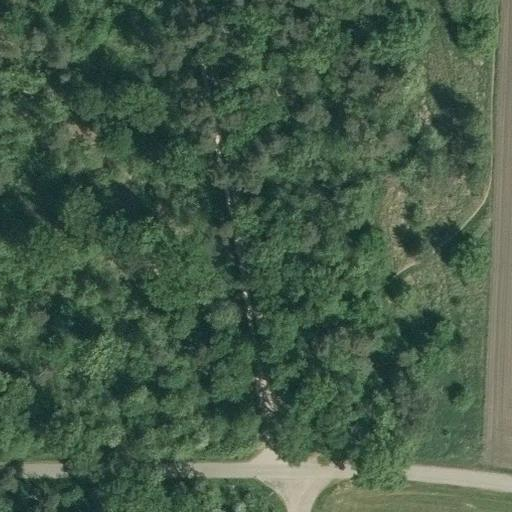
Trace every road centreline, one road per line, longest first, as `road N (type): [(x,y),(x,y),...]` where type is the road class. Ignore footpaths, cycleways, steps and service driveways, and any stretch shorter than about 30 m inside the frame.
road 1 (track): [(205,0),(289,472)]
road 2 (unclassified): [(0,471),(289,472)]
road 3 (unclassified): [(511,486),(289,472)]
